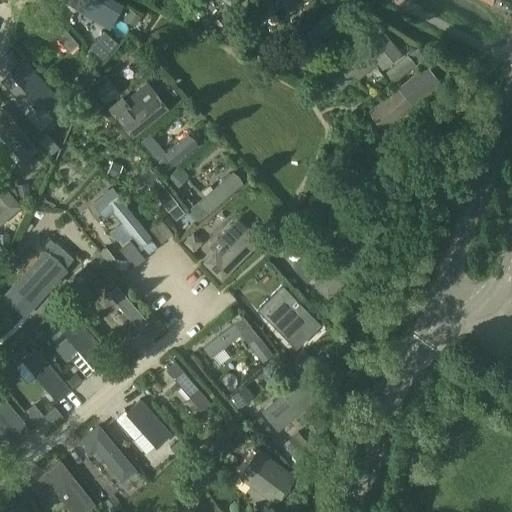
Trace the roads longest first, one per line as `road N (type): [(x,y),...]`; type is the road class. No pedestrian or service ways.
road 1 (residential): [(174,338),(0,474)]
road 2 (tertiary): [(511,104),(444,283)]
road 3 (residential): [(347,511),(394,384),(422,343)]
